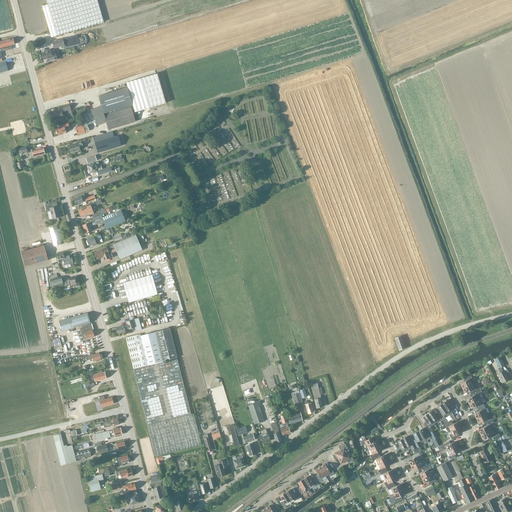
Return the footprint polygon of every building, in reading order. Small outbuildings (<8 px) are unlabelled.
[(46,0),(47,1),(48,4),(42,6),(51,37),(104,22),(97,0),(46,0)] [(77,35),(72,37),(52,42),(54,48),(65,46),(65,48),(74,46),(79,45),(77,35)] [(11,45),(14,44),(13,38),(0,41),(0,58),(2,58),(1,52),(12,49),(11,45)] [(50,60),(53,60),(57,59),(56,52),(55,53),(54,50),(51,51),(51,50),(44,51),(44,53),(42,53),(43,59),(47,59),(48,61),(51,61),(50,60)] [(157,74),(126,83),(135,112),(166,103),(157,74)] [(135,122),(131,106),(130,106),(133,105),(128,88),(99,96),(102,106),(101,106),(91,110),(91,111),(80,116),(84,125),(75,128),(78,135),(89,131),(87,125),(95,122),(97,126),(106,122),(108,130),(135,122)] [(71,113),(70,109),(69,104),(62,106),(64,111),(66,115),(71,113)] [(55,111),(50,113),(52,117),(51,117),(51,119),(52,119),(53,120),(55,119),(56,122),(61,121),(60,118),(63,117),(62,112),(55,114),(55,111)] [(65,128),(69,126),(68,123),(60,126),(60,127),(55,129),(58,135),(66,132),(65,128)] [(121,146),(118,136),(114,137),(112,132),(93,137),(95,143),(98,153),(121,146)] [(79,146),(83,145),(82,141),(76,143),(76,144),(69,146),(71,153),(80,150),(79,146)] [(32,151),(33,154),(34,157),(45,154),(43,148),(32,151)] [(98,161),(87,165),(89,174),(97,171),(99,175),(104,173),(112,171),(111,167),(101,170),(98,161)] [(82,199),(85,198),(84,195),(74,198),(76,205),(83,202),(82,199)] [(52,219),(61,217),(60,212),(59,212),(57,206),(53,207),(51,203),(45,205),(47,211),(50,210),(52,219)] [(91,205),(78,210),(80,216),(87,213),(88,215),(93,213),(91,205)] [(106,228),(125,221),(128,220),(126,216),(123,217),(121,210),(102,217),(103,220),(106,228)] [(90,225),(103,220),(102,217),(101,215),(89,220),(90,222),(82,225),(85,233),(92,231),(90,225)] [(61,244),(57,226),(49,228),(54,246),(61,244)] [(95,241),(101,239),(100,235),(94,237),(86,240),(89,246),(96,243),(95,241)] [(101,250),(94,253),(96,259),(103,257),(105,260),(111,258),(109,254),(108,251),(115,248),(120,259),(142,250),(136,235),(114,245),(107,248),(107,247),(101,249),(101,250)] [(45,246),(44,246),(22,251),(26,266),(49,260),(45,246)] [(63,253),(56,254),(59,263),(64,262),(65,265),(73,263),(72,257),(71,257),(70,255),(66,256),(67,257),(64,257),(63,253)] [(52,287),(63,284),(61,277),(58,278),(57,274),(49,276),(52,287)] [(156,289),(152,274),(123,283),(127,297),(156,289)] [(70,288),(79,285),(78,280),(76,276),(68,279),(68,280),(65,281),(66,286),(69,285),(70,288)] [(162,306),(162,305),(162,303),(161,301),(159,299),(158,299),(157,299),(155,299),(153,300),(152,300),(151,302),(151,303),(151,304),(151,305),(151,307),(152,308),(152,309),(153,309),(154,310),(155,310),(156,310),(158,310),(159,310),(160,309),(161,308),(162,307),(162,306)] [(144,303),(128,306),(128,307),(122,308),(123,317),(145,313),(144,303)] [(87,313),(59,321),(61,331),(71,328),(79,326),(83,340),(94,337),(93,330),(92,331),(90,323),(87,313)] [(136,331),(142,329),(138,318),(126,321),(127,325),(124,326),(124,325),(116,328),(118,334),(125,332),(125,330),(128,329),(135,327),(136,331)] [(170,328),(155,332),(155,333),(162,361),(177,357),(170,328)] [(161,363),(153,331),(126,338),(133,368),(155,457),(201,445),(194,414),(191,415),(177,359),(161,363)] [(405,348),(401,336),(394,338),(399,350),(405,348)] [(99,353),(91,355),(87,356),(88,359),(93,358),(94,361),(101,359),(99,353)] [(500,356),(494,359),(498,368),(497,368),(500,373),(497,374),(502,383),(509,379),(504,370),(503,371),(501,367),(504,365),(500,356)] [(95,381),(106,378),(104,372),(93,375),(95,381)] [(461,384),(460,384),(462,387),(463,388),(472,383),(471,381),(473,380),(470,375),(464,378),(465,381),(460,383),(461,384)] [(320,394),(322,394),(321,388),(318,388),(317,383),(311,385),(316,408),(323,407),(320,394)] [(463,389),(462,389),(464,393),(465,392),(465,393),(470,391),(471,393),(470,394),(480,389),(481,389),(480,386),(476,388),(475,385),(473,386),(472,383),(463,388),(463,389)] [(467,399),(466,399),(468,403),(469,402),(469,404),(478,399),(480,398),(478,393),(481,392),(480,389),(470,394),(471,396),(467,398),(467,399)] [(291,393),(292,395),(296,410),(304,407),(300,393),(299,390),(291,393)] [(102,407),(114,404),(112,397),(101,401),(102,407)] [(480,402),(478,399),(469,404),(470,404),(469,405),(471,408),(476,406),(477,409),(484,405),(482,401),(480,402)] [(304,402),(307,412),(308,413),(313,412),(311,403),(308,403),(308,401),(304,402)] [(446,401),(442,404),(449,414),(456,409),(453,404),(450,406),(446,401)] [(248,405),(250,412),(255,424),(264,421),(258,402),(248,405)] [(449,414),(442,404),(437,407),(441,413),(438,414),(442,419),(443,421),(445,419),(444,417),(449,414)] [(474,414),(473,414),(475,418),(476,417),(476,418),(488,413),(487,413),(487,412),(485,408),(484,405),(477,409),(479,411),(476,412),(474,413),(474,414)] [(401,408),(393,414),(395,417),(404,412),(401,408)] [(429,413),(427,414),(434,424),(439,421),(442,419),(438,414),(436,416),(432,411),(431,411),(431,410),(428,412),(429,413)] [(284,411),(279,412),(283,424),(280,424),(280,427),(281,430),(282,435),(290,433),(288,424),(287,422),(285,416),(284,411)] [(290,424),(302,421),(300,412),(287,415),(290,424)] [(477,419),(476,420),(478,423),(479,423),(483,421),(485,424),(489,422),(490,421),(494,419),(496,418),(494,415),(490,417),(488,412),(487,413),(488,413),(476,418),(477,419)] [(427,414),(423,417),(426,422),(424,424),(427,429),(426,429),(429,432),(432,431),(430,427),(434,424),(427,414)] [(113,426),(119,424),(118,419),(103,422),(105,427),(109,426),(108,425),(113,424),(113,426)] [(479,430),(478,430),(480,434),(481,435),(490,430),(492,429),(490,425),(494,423),(495,422),(494,419),(490,421),(489,422),(485,424),(482,425),(483,427),(479,430)] [(277,443),(282,441),(278,432),(278,428),(276,422),(271,424),(274,433),(273,434),(277,443)] [(448,432),(450,431),(459,427),(459,426),(460,426),(458,422),(457,423),(457,422),(452,424),(451,422),(440,427),(441,429),(446,427),(448,432)] [(238,435),(247,432),(245,426),(236,429),(238,435)] [(460,428),(459,427),(450,431),(452,434),(449,435),(452,440),(458,437),(457,434),(462,432),(461,432),(462,431),(460,428)] [(120,428),(95,435),(97,441),(107,438),(110,437),(115,436),(115,437),(118,436),(117,435),(122,434),(120,428)] [(423,429),(418,431),(423,442),(426,440),(426,441),(431,438),(428,433),(426,434),(423,429)] [(494,433),(492,429),(490,430),(481,435),(481,436),(482,440),(483,439),(483,440),(488,437),(490,441),(500,436),(499,433),(496,434),(494,433)] [(210,439),(218,436),(216,430),(208,434),(210,439)] [(262,443),(270,440),(268,433),(267,433),(266,430),(262,431),(263,435),(258,436),(260,441),(261,440),(262,443)] [(423,442),(418,431),(412,434),(415,439),(413,441),(418,452),(421,450),(419,445),(420,444),(420,443),(423,442)] [(60,434),(53,436),(61,465),(76,461),(72,445),(67,446),(66,445),(63,446),(60,434)] [(245,443),(255,440),(253,434),(243,437),(245,443)] [(507,438),(505,434),(496,439),(503,453),(503,452),(511,447),(511,442),(509,437),(507,438)] [(225,449),(231,447),(228,438),(228,437),(227,435),(221,437),(225,449)] [(412,450),(413,450),(415,454),(418,452),(413,441),(410,442),(407,436),(402,439),(408,450),(411,448),(412,450)] [(402,439),(397,441),(400,447),(397,448),(400,454),(405,452),(408,450),(402,439)] [(368,447),(370,450),(379,445),(378,444),(379,444),(377,440),(377,441),(376,440),(372,443),(371,440),(364,443),(366,448),(368,447)] [(448,441),(438,447),(440,452),(446,448),(448,451),(457,447),(456,446),(457,445),(455,442),(454,442),(450,444),(448,441)] [(114,451),(126,448),(124,442),(113,444),(112,443),(107,444),(108,447),(113,446),(114,451)] [(250,456),(256,454),(253,443),(246,445),(250,456)] [(98,454),(108,451),(106,444),(97,447),(98,454)] [(340,450),(335,453),(338,458),(347,453),(346,450),(348,449),(347,447),(345,444),(339,447),(340,450)] [(379,446),(379,445),(370,450),(372,454),(370,455),(371,458),(372,458),(378,455),(377,452),(381,450),(382,449),(380,446),(379,446)] [(459,451),(460,451),(458,447),(457,448),(457,447),(448,451),(450,456),(449,456),(450,459),(456,456),(454,454),(459,452),(459,451)] [(77,459),(91,456),(89,449),(75,452),(77,459)] [(479,452),(485,463),(492,460),(486,449),(479,452)] [(350,458),(347,453),(338,458),(341,464),(346,460),(348,463),(353,460),(351,457),(350,458)] [(410,465),(411,465),(420,461),(418,458),(421,457),(418,453),(412,456),(413,458),(408,460),(409,461),(408,461),(410,465)] [(116,458),(118,464),(118,466),(123,465),(123,463),(129,461),(128,455),(116,458)] [(157,464),(161,463),(160,461),(168,459),(167,455),(156,458),(157,464)] [(372,458),(370,459),(372,461),(375,459),(378,464),(387,460),(387,459),(385,455),(384,455),(380,457),(378,455),(372,458)] [(236,460),(233,461),(236,469),(245,465),(243,457),(242,456),(236,458),(236,460)] [(218,477),(225,475),(223,468),(227,467),(225,460),(219,462),(220,464),(215,466),(218,477)] [(388,461),(387,460),(378,464),(380,469),(378,470),(379,473),(380,472),(386,469),(385,467),(389,465),(389,464),(390,464),(388,460),(388,461)] [(422,466),(420,461),(411,465),(411,466),(411,467),(412,470),(413,470),(418,468),(419,471),(423,469),(426,467),(425,465),(422,466)] [(453,477),(445,463),(436,467),(443,482),(453,477)] [(321,467),(320,467),(326,476),(328,474),(329,477),(334,474),(330,467),(328,469),(325,464),(325,465),(324,464),(321,466),(321,467)] [(432,465),(430,466),(430,465),(426,467),(423,469),(424,471),(420,474),(419,474),(421,478),(422,477),(422,478),(431,474),(429,469),(433,467),(432,465)] [(506,477),(505,475),(506,474),(502,466),(499,468),(500,469),(497,471),(501,479),(502,479),(503,479),(505,478),(505,477),(506,477)] [(326,476),(320,467),(319,468),(318,467),(315,469),(316,470),(315,470),(318,474),(315,476),(319,482),(322,481),(321,479),(326,476)] [(117,476),(121,475),(121,478),(133,475),(131,469),(127,470),(127,469),(116,472),(117,476)] [(387,472),(386,469),(380,472),(382,475),(383,474),(385,479),(394,475),(394,474),(395,474),(393,470),(392,470),(387,472)] [(216,487),(213,477),(212,473),(206,475),(207,479),(210,489),(216,487)] [(102,474),(99,475),(97,475),(88,478),(91,492),(101,489),(99,481),(103,480),(102,474)] [(431,474),(422,478),(423,479),(422,480),(424,483),(425,483),(429,481),(430,484),(436,481),(435,478),(434,479),(431,474)] [(493,474),(488,477),(495,490),(500,488),(493,474)] [(163,485),(161,486),(160,483),(162,483),(160,475),(150,477),(152,485),(153,485),(154,488),(153,488),(156,499),(166,497),(163,485)] [(395,476),(394,475),(385,479),(386,482),(384,483),(386,488),(387,487),(393,484),(392,482),(397,480),(396,480),(397,479),(395,475),(395,476)] [(304,478),(303,479),(308,487),(313,484),(314,486),(317,484),(314,479),(312,481),(309,476),(304,479),(304,478)] [(308,487),(303,479),(302,479),(302,480),(297,483),(300,488),(298,489),(301,494),(306,491),(304,489),(308,487)] [(459,488),(466,503),(473,500),(463,479),(459,481),(461,487),(459,488)] [(129,491),(136,489),(135,483),(127,485),(122,486),(123,489),(128,488),(129,491)] [(202,494),(208,492),(206,483),(201,484),(200,483),(199,484),(202,494)] [(393,485),(387,488),(388,490),(391,489),(393,494),(402,490),(402,489),(402,488),(401,485),(400,485),(395,487),(394,484),(393,485)] [(472,484),(467,487),(473,500),(479,497),(472,484)] [(457,501),(455,496),(456,495),(452,486),(446,488),(452,503),(457,501)] [(435,493),(433,487),(424,491),(427,496),(435,493)] [(286,492),(285,492),(290,500),(293,498),(294,501),(299,498),(296,493),(294,494),(291,489),(286,492)] [(394,496),(388,499),(391,504),(401,499),(400,496),(404,494),(405,493),(404,491),(403,491),(402,490),(393,494),(394,496)] [(133,505),(140,503),(136,491),(133,492),(133,493),(127,495),(130,505),(133,504),(133,505)] [(196,491),(192,492),(193,494),(187,496),(189,502),(199,500),(196,491)] [(290,500),(285,492),(284,493),(284,494),(279,496),(282,501),(280,503),(283,509),(286,507),(284,504),(290,500)] [(177,511),(185,509),(182,499),(177,500),(176,497),(171,498),(172,505),(176,504),(177,511)] [(452,506),(449,499),(446,501),(445,500),(444,500),(443,498),(440,500),(441,503),(444,510),(452,506)] [(504,498),(498,502),(500,507),(499,507),(501,511),(506,511),(511,510),(508,506),(510,505),(508,501),(506,502),(504,498)] [(486,502),(490,510),(488,511),(498,511),(496,508),(495,508),(491,499),(486,502)] [(107,501),(108,505),(106,506),(107,511),(115,508),(113,500),(107,501)] [(439,503),(431,507),(433,511),(439,511),(443,510),(439,503)]
